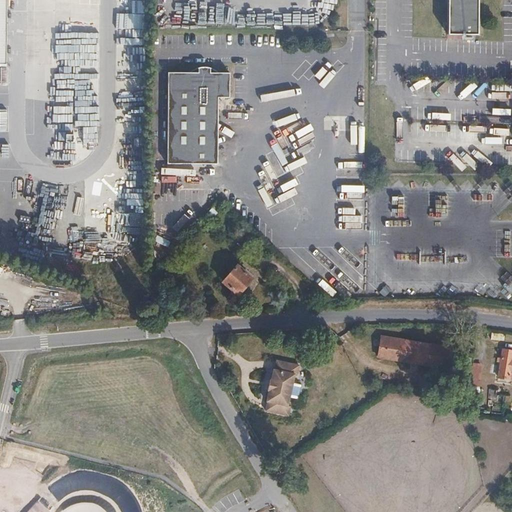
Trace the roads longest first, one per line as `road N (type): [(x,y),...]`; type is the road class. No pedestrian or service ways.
road 1 (unknown): [(353,63),(158,57),(151,203),(195,206)]
road 2 (residential): [(191,329),(357,314),(511,325)]
road 3 (unknown): [(350,242),(277,227),(236,191),(231,167),(250,148),(352,144)]
road 4 (residential): [(287,511),(225,408),(191,329)]
road 5 (residential): [(0,344),(191,329)]
